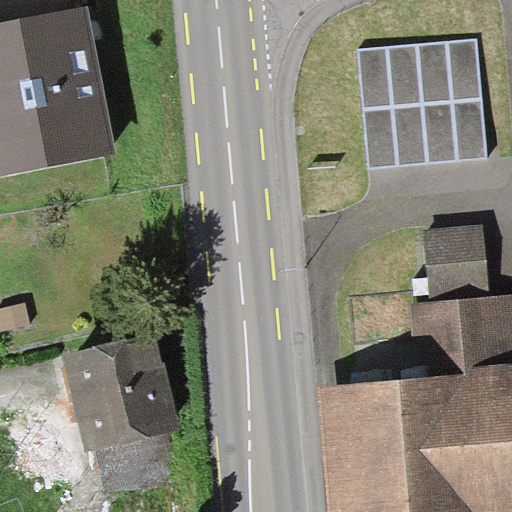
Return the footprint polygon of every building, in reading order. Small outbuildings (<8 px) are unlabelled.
[(88,15),(0,30),(0,177),(112,157),(88,15)] [(477,42),(361,51),(370,170),(486,161),(477,42)] [(486,231),(426,235),(430,305),(490,301),(486,231)] [(511,511),(511,299),(490,301),(430,305),(408,306),(413,389),(324,395),(332,511),(511,511)] [(0,334),(30,329),(26,306),(0,309),(0,334)] [(79,354),(63,359),(88,452),(98,450),(168,431),(178,428),(153,335),(79,354)] [(0,511),(77,511),(62,406),(0,415),(0,511)] [(168,431),(98,450),(107,492),(179,477),(168,431)]
